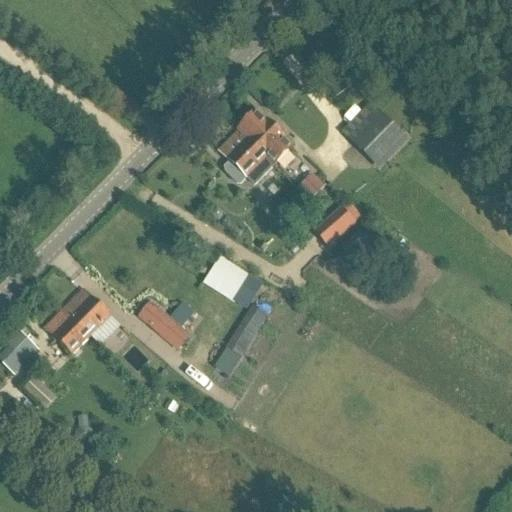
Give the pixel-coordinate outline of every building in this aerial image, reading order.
[(256,115),(236,135),(237,136),(265,162),(272,169),(292,149),(285,141),(267,123),(265,125),(257,116),(256,115)] [(381,115),(352,145),(379,172),(408,142),(381,115)] [(237,136),(220,152),(230,162),(224,169),(225,175),(236,185),(240,186),(247,179),(255,186),(266,175),(272,169),(265,162),(237,136)] [(282,209),(291,216),(304,203),(296,196),(282,209)] [(342,211),(315,235),(328,250),(355,226),(354,226),(342,211)] [(359,242),(355,238),(342,250),(345,254),(344,255),(358,271),(385,248),(372,232),(359,242)] [(236,305),(253,277),(217,256),(200,284),(236,305)] [(65,312),(91,338),(110,319),(84,293),(65,312)] [(177,353),(190,338),(151,305),(138,320),(177,353)] [(227,351),(215,370),(230,380),(269,318),(252,306),(224,350),(227,351)] [(91,338),(65,312),(47,329),(55,338),(53,340),(71,358),(91,338)] [(25,364),(37,351),(26,340),(18,332),(6,345),(10,348),(25,364)] [(87,429),(80,429),(75,434),(75,441),(80,446),(88,446),(93,441),(93,434),(87,429)]
